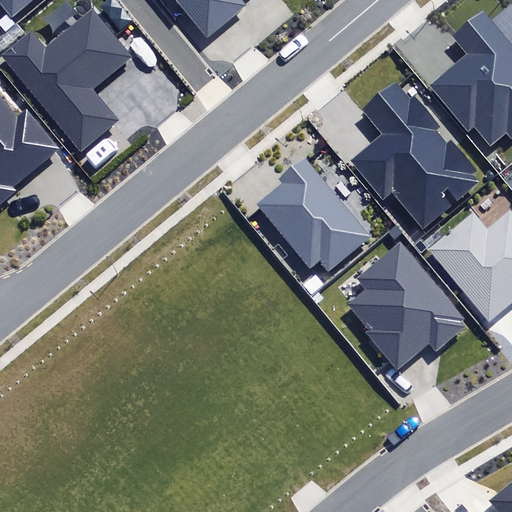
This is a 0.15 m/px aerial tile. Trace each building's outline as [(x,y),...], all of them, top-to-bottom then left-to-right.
[(0,0),(0,5),(11,19),(33,0),(0,0)] [(174,0),(207,39),(246,8),(239,0),(174,0)] [(1,55),(79,151),(117,120),(92,90),(133,57),(93,8),(45,46),(32,30),(1,55)] [(511,45),(481,10),(452,34),(470,55),(432,86),(469,130),(474,126),(491,145),(506,132),(511,139),(511,45)] [(411,100),(396,84),(364,111),(385,134),(353,162),(383,198),(392,191),(424,228),(450,205),(439,193),(446,187),(458,201),(480,182),(472,173),(476,169),(450,139),(447,141),(435,128),(438,125),(414,97),(411,100)] [(0,204),(17,191),(14,187),(61,148),(28,108),(17,117),(0,95),(0,204)] [(369,238),(306,158),(278,179),(284,186),(261,203),(311,268),(322,260),(329,269),(369,238)] [(511,217),(509,213),(486,233),(470,214),(429,250),(490,319),(511,299),(511,217)] [(464,316),(399,243),(359,278),(369,290),(350,306),(370,328),(363,333),(397,371),(429,344),(438,354),(467,328),(459,320),(464,316)] [(511,511),(511,482),(489,500),(498,511),(511,511)]
